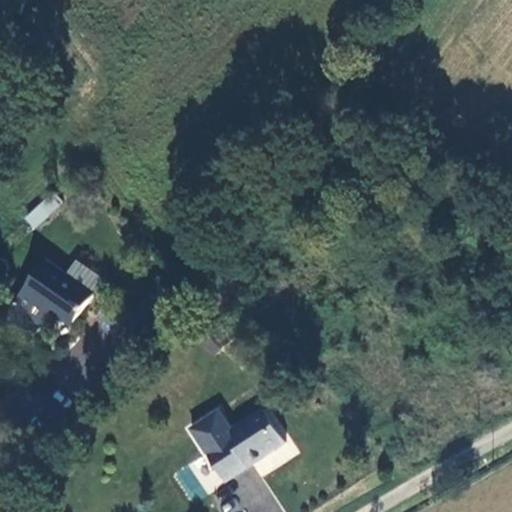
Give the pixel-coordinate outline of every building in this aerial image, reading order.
[(54,197),(43,206),(52,217),(63,207),(54,197)] [(43,206),(28,220),(37,230),(52,217),(43,206)] [(76,322),(95,295),(48,261),(10,313),(38,332),(52,312),(55,307),(76,322)] [(163,286),(181,303),(185,299),(167,282),(163,286)] [(147,340),(181,303),(163,286),(129,323),(147,340)] [(72,327),(76,322),(55,307),(52,312),(72,327)] [(214,322),(208,328),(225,345),(232,339),(214,322)] [(225,345),(208,328),(196,340),(213,359),(225,345)] [(247,457),(253,465),(287,444),(263,410),(234,429),(221,409),(193,428),(222,474),(247,457)] [(227,482),(253,465),(247,457),(222,474),(227,482)]
